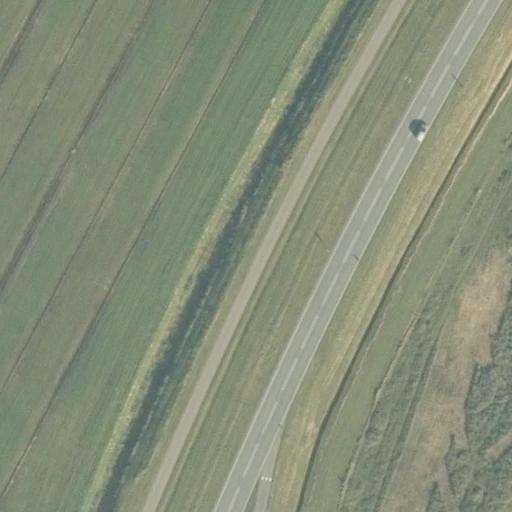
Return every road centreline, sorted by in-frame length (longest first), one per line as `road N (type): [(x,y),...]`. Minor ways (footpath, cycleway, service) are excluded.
road 1 (trunk): [(228,511),(321,306),(488,0)]
road 2 (unclassified): [(145,511),(293,187),(396,0)]
